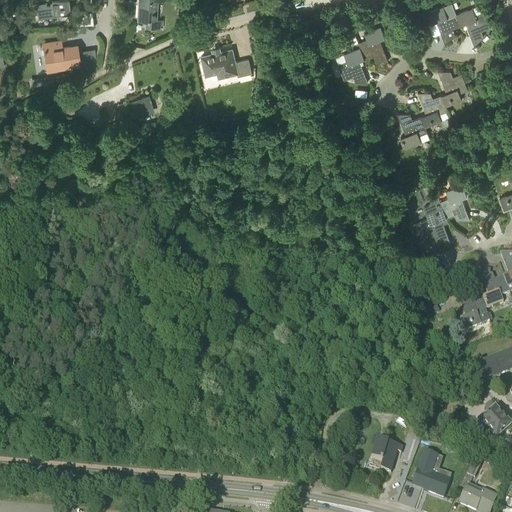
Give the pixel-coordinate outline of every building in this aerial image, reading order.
[(70,12),(68,0),(51,0),(52,2),(35,4),(37,14),(53,12),(53,14),(70,12)] [(164,1),(163,0),(139,0),(139,20),(146,20),(145,27),(162,28),(162,19),(157,19),(157,1),(164,1)] [(461,26),(456,14),(452,3),(427,13),(431,24),(437,22),(445,43),(454,35),(452,29),(461,26)] [(186,4),(177,4),(177,13),(186,14),(186,4)] [(456,14),(461,26),(466,24),(474,46),(484,37),(481,31),(490,28),(484,11),(475,15),(472,8),(456,14)] [(84,23),(95,24),(95,11),(84,10),(84,23)] [(360,48),(365,59),(373,56),(375,61),(388,61),(380,39),(385,38),(380,26),(364,32),(367,39),(358,42),(360,48)] [(61,50),(60,44),(44,46),(44,50),(43,50),(43,52),(44,52),(46,67),(79,63),(76,48),(61,50)] [(359,61),(365,59),(360,48),(336,57),(344,80),(353,77),(355,83),(367,83),(359,61)] [(235,62),(232,49),(201,56),(206,75),(216,73),(217,78),(237,73),(238,76),(252,73),(249,58),(235,62)] [(442,95),(446,106),(462,100),(459,93),(468,90),(462,73),(453,77),(450,71),(438,71),(446,93),(442,95)] [(47,76),(32,79),(33,88),(48,85),(47,76)] [(446,106),(442,95),(433,98),(430,92),(418,92),(426,114),(421,116),(426,127),(442,121),(439,114),(447,111),(445,106),(446,106)] [(150,99),(149,96),(132,102),(137,117),(154,111),(151,100),(152,100),(151,98),(150,99)] [(122,117),(130,114),(126,102),(118,104),(122,117)] [(185,124),(190,124),(189,117),(191,117),(189,107),(182,108),(185,124)] [(217,111),(209,110),(208,119),(215,120),(217,111)] [(426,127),(421,116),(412,119),(410,114),(398,114),(406,135),(401,137),(405,149),(421,142),(430,139),(427,132),(425,127),(426,127)] [(440,201),(447,218),(455,214),(457,220),(470,220),(462,198),(467,196),(463,185),(446,191),(449,198),(440,201)] [(511,193),(499,198),(504,210),(510,208),(511,213),(511,193)] [(441,220),(447,218),(440,201),(424,207),(428,219),(420,223),(420,222),(413,225),(420,241),(435,236),(437,241),(449,241),(441,220)] [(504,276),(510,293),(511,291),(511,253),(500,253),(508,275),(504,276)] [(510,293),(504,276),(495,280),(492,274),(480,274),(488,296),(482,298),(486,309),(504,303),(501,296),(510,293)] [(486,309),(482,298),(473,302),(470,296),(458,296),(466,318),(461,320),(465,331),(481,325),(490,321),(486,310),(486,309)] [(437,306),(430,309),(433,315),(440,312),(437,306)] [(470,372),(476,387),(511,372),(511,352),(467,370),(468,373),(470,372)] [(454,388),(445,391),(448,401),(457,398),(454,388)] [(502,416),(496,409),(473,430),(490,447),(510,428),(502,419),(501,419),(501,418),(501,416),(502,416)] [(402,454),(404,448),(378,440),(372,459),(383,463),(381,470),(391,473),(397,452),(402,454)] [(444,498),(450,480),(432,474),(438,457),(425,452),(414,484),(424,488),(423,491),(444,498)] [(475,457),(467,474),(475,478),(483,461),(475,457)] [(483,491),(469,485),(472,477),(466,475),(461,488),(467,490),(461,504),(476,511),(478,511),(490,511),(496,496),(483,491)]
